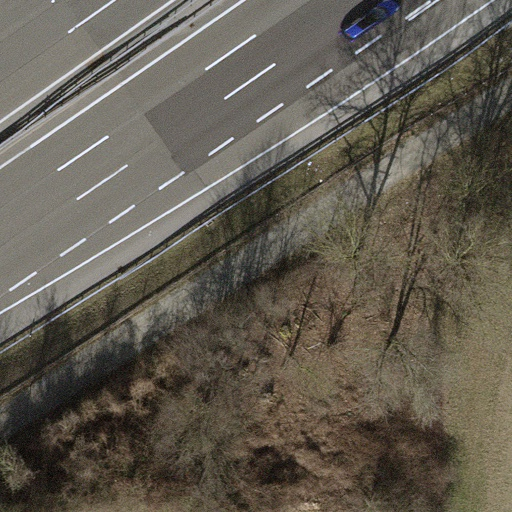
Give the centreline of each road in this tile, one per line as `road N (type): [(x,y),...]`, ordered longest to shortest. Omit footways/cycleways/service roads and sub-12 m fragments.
road 1 (track): [(0,427),(511,94)]
road 2 (motorway): [(0,234),(340,0)]
